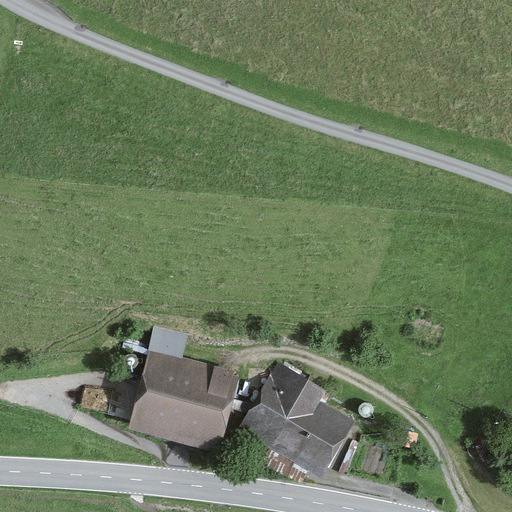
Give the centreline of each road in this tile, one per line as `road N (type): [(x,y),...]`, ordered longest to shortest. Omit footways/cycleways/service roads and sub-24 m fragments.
road 1 (unclassified): [(8,0),(225,93),(511,187)]
road 2 (tertiary): [(0,471),(227,489),(370,511)]
